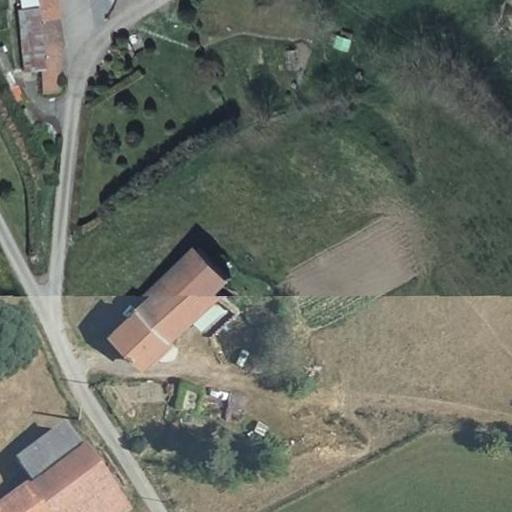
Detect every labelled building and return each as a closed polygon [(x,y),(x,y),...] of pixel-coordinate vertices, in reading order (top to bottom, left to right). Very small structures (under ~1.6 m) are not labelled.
[(49,110),(53,87),(51,5),(23,7),(23,22),(10,23),(13,82),(29,81),(30,110),(49,110)] [(180,330),(202,348),(226,327),(207,307),(214,298),(188,271),(102,348),(130,377),(180,330)] [(303,386),(322,386),(323,364),(303,364),(303,386)] [(187,397),(167,396),(164,421),(184,421),(187,397)] [(213,409),(214,400),(187,397),(184,421),(183,429),(209,431),(213,409)] [(209,431),(209,435),(223,436),(227,411),(213,409),(209,431)] [(34,499),(68,462),(52,441),(13,480),(34,499)] [(110,511),(68,462),(34,499),(25,510),(23,511),(110,511)]
